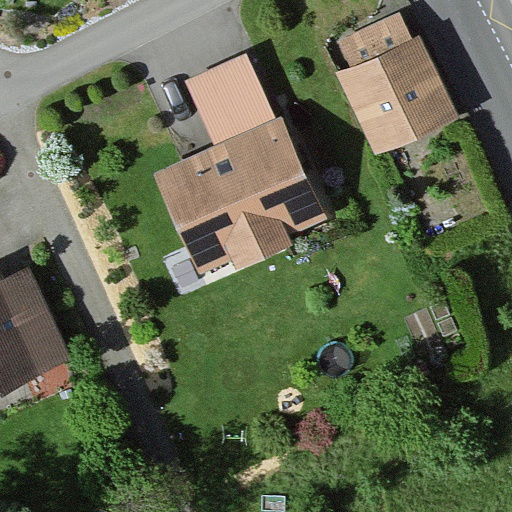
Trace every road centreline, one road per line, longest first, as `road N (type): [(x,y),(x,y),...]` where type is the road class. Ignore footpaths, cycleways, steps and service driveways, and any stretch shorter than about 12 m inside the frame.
road 1 (residential): [(193,0),(0,92)]
road 2 (tertiary): [(511,128),(443,0)]
